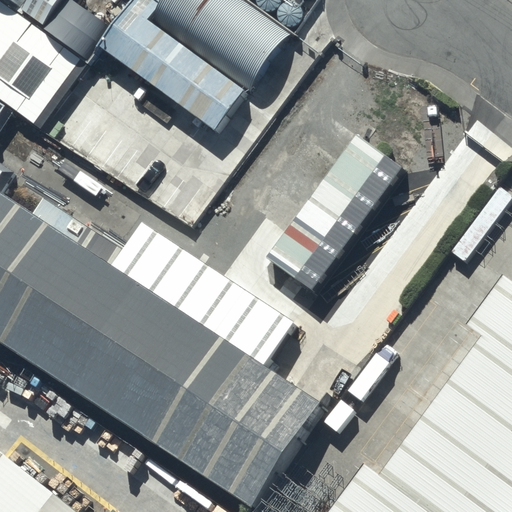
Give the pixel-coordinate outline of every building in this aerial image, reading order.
[(243,73),(144,0),(112,0),(90,30),(209,118),(243,73)] [(145,0),(243,73),(284,18),(260,0),(145,0)] [(428,191),(347,130),(258,249),(339,310),(428,191)] [(304,378),(0,177),(0,325),(236,481),(304,378)] [(504,511),(511,502),(511,275),(504,269),(314,511),(504,511)] [(0,511),(95,511),(0,439),(0,511)]
